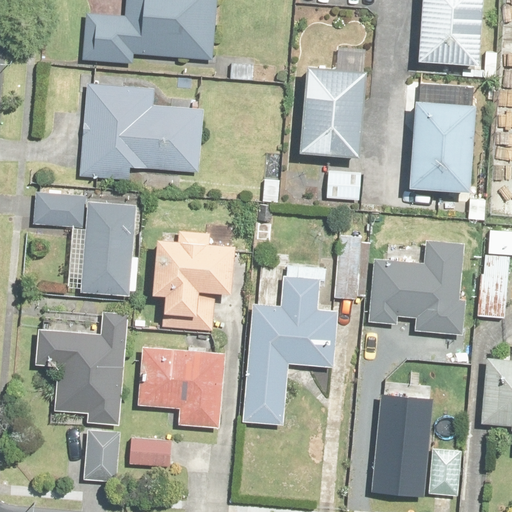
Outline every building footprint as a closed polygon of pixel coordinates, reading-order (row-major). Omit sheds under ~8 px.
[(213,61),(218,0),(130,0),(128,19),(88,16),(84,61),(133,65),(134,55),(213,61)] [(498,54),(480,53),(484,0),(425,0),(420,62),(475,67),(474,77),(496,79),(498,54)] [(366,73),(310,69),(303,154),(359,158),(366,73)] [(152,93),(89,89),(84,177),(129,180),(130,168),(200,173),(204,113),(151,109),(152,93)] [(472,109),(420,105),(414,188),(466,192),(472,109)] [(362,174),(330,172),(327,200),(360,202),(362,174)] [(83,198),(39,194),(36,225),(80,229),(83,198)] [(139,207),(91,204),(89,234),(75,233),(71,293),(133,297),(139,207)] [(511,235),(490,232),(478,314),(504,318),(511,259),(511,235)] [(230,294),(233,247),(210,245),(211,238),(159,234),(155,295),(166,295),(164,327),(212,331),(214,302),(215,292),(230,294)] [(367,240),(340,238),(335,299),(362,301),(367,240)] [(372,325),(399,326),(400,320),(415,321),(415,328),(415,334),(465,336),(468,244),(424,242),(424,266),(374,264),(372,325)] [(330,269),(284,264),(283,275),(260,273),(244,423),(286,427),(293,366),(330,369),(336,314),(326,313),(330,269)] [(129,317),(104,314),(101,335),(40,329),(36,364),(60,367),(55,411),(88,415),(87,423),(117,426),(129,317)] [(227,356),(145,348),(134,406),(181,410),(179,426),(220,430),(227,356)] [(511,361),(488,360),(482,424),(511,426),(511,431),(511,361)] [(433,400),(381,395),(372,492),(424,497),(433,400)] [(115,433),(84,432),(82,482),(113,484),(115,433)] [(171,444),(131,441),(130,465),(170,468),(171,444)] [(429,494),(458,497),(462,451),(433,449),(429,494)]
